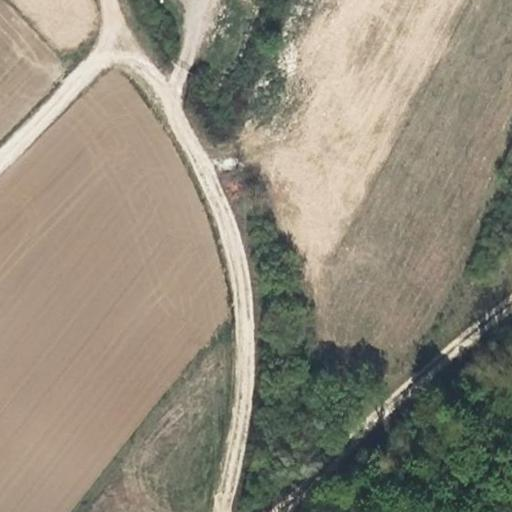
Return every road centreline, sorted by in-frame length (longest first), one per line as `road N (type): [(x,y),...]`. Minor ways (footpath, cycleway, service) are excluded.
road 1 (track): [(215,511),(240,278),(217,187),(181,102),(120,37)]
road 2 (track): [(511,307),(369,442),(276,511)]
road 3 (track): [(0,163),(120,37),(109,0)]
